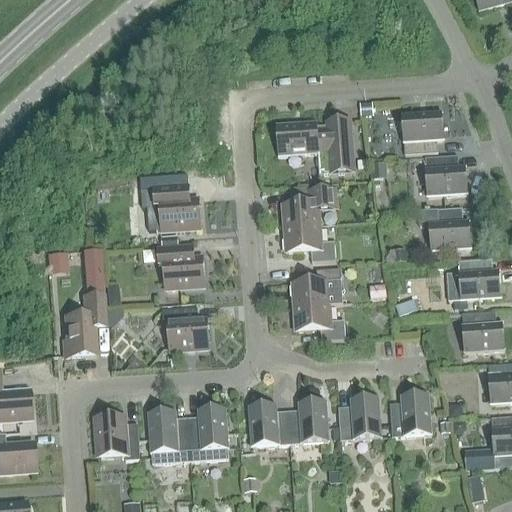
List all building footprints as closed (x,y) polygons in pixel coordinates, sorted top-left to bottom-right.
[(511,0),(478,0),(482,12),(511,3),(511,0)] [(371,106),(359,107),(360,119),(372,118),(371,106)] [(436,144),(443,144),(441,117),(402,119),(403,146),(404,146),(404,158),(437,156),(436,144)] [(319,179),(354,176),(350,124),(336,125),(336,121),(329,121),(330,126),(326,126),(326,130),(316,131),(316,127),(276,129),(278,159),(317,156),(319,179)] [(427,200),(466,198),(465,171),(458,172),(457,159),(424,161),(427,200)] [(366,163),(357,164),(358,172),(366,172),(366,163)] [(387,183),(387,167),(370,168),(371,183),(387,183)] [(187,179),(140,182),(141,194),(153,194),(188,191),(187,179)] [(105,187),(92,188),(94,203),(106,202),(105,187)] [(160,234),(200,231),(198,204),(189,205),(188,191),(153,194),(154,208),(159,208),(160,234)] [(282,209),(283,233),(319,230),(318,214),(331,213),(330,193),(306,195),(307,207),(282,209)] [(431,255),(470,252),(468,226),(462,226),(461,212),(418,215),(419,231),(429,230),(431,255)] [(319,230),(283,233),(285,257),(310,255),(311,266),(335,265),(334,245),(320,246),(319,230)] [(161,241),(161,251),(177,249),(176,239),(161,241)] [(164,292),(204,289),(202,263),(193,263),(192,249),(157,252),(158,266),(163,266),(164,292)] [(392,254),(393,267),(406,266),(405,253),(392,254)] [(86,255),(89,299),(104,299),(102,254),(86,255)] [(498,275),(492,275),(491,263),(458,265),(459,276),(446,277),(448,305),(454,304),(460,304),(467,304),(500,301),(498,275)] [(291,287),(293,311),(329,309),(328,293),(341,292),(340,272),(316,274),(316,286),(291,287)] [(368,288),(370,303),(386,301),(385,286),(368,288)] [(95,359),(93,331),(106,330),(104,299),(82,300),(84,320),(65,321),(66,343),(63,344),(64,361),(95,359)] [(460,304),(454,304),(454,313),(467,312),(467,304),(460,304)] [(293,311),(295,336),(320,334),(321,345),(345,343),(343,324),(330,325),(329,309),(293,311)] [(169,354),(208,351),(207,325),(198,325),(197,311),(161,314),(163,328),(167,328),(169,354)] [(464,357),(504,354),(502,328),(495,328),(495,316),(461,318),(464,357)] [(490,408),(511,406),(511,367),(488,369),(490,408)] [(0,397),(0,389),(0,425),(31,423),(29,396),(0,397)] [(391,441),(430,439),(427,399),(401,401),(401,407),(389,408),(391,441)] [(351,411),(337,412),(340,445),(380,442),(377,402),(351,404),(351,411)] [(287,416),(289,448),(328,446),(325,406),(298,408),(299,415),(287,416)] [(448,409),(449,422),(462,421),(461,408),(448,409)] [(278,449),(289,448),(287,416),(276,416),(275,410),(249,411),(251,451),(278,449)] [(187,422),(190,465),(228,462),(224,413),(198,415),(198,422),(187,422)] [(190,465),(187,422),(175,423),(175,416),(148,418),(152,468),(190,465)] [(125,464),(139,463),(137,428),(123,429),(122,420),(96,422),(99,461),(124,460),(125,464)] [(500,460),(511,459),(511,420),(491,422),(493,452),(464,454),(466,477),(501,474),(500,460)] [(449,426),(441,426),(441,437),(449,436),(449,426)] [(0,477),(35,475),(33,448),(5,450),(4,438),(0,437),(0,477)] [(471,508),(485,505),(480,480),(466,483),(471,508)] [(256,497),(255,482),(243,482),(244,497),(256,497)]
